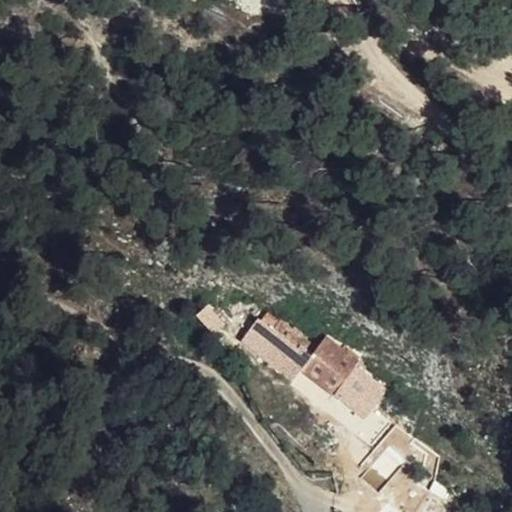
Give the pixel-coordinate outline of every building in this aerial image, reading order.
[(212,334),(248,334),(248,309),(212,309),(212,334)] [(265,328),(249,355),(276,368),(286,374),(297,355),(287,350),(291,343),(265,328)] [(301,363),(322,375),(336,351),(313,337),(307,352),(302,358),(300,362),(301,363)] [(287,350),(297,355),(300,349),(291,343),(287,350)] [(300,349),(297,355),(302,358),(307,352),(300,349)] [(336,351),(322,375),(337,384),(345,369),(349,363),(351,359),(336,351)] [(276,368),(249,355),(246,361),(273,374),(276,368)] [(293,377),(294,375),(301,363),(300,362),(302,358),(297,355),(286,374),(293,377)] [(294,375),(316,387),(322,375),(301,363),(294,375)] [(349,363),(345,369),(352,373),(354,365),(349,363)] [(370,374),(354,365),(352,373),(367,382),(370,374)] [(276,368),(273,374),(272,377),(281,383),(286,374),(276,368)] [(331,396),(338,402),(352,373),(345,369),(337,384),(331,396)] [(380,380),(380,379),(370,374),(367,382),(352,373),(338,402),(361,414),(380,380)] [(286,374),(281,383),(287,387),(293,377),(286,374)] [(322,375),(316,387),(331,396),(337,384),(322,375)]
